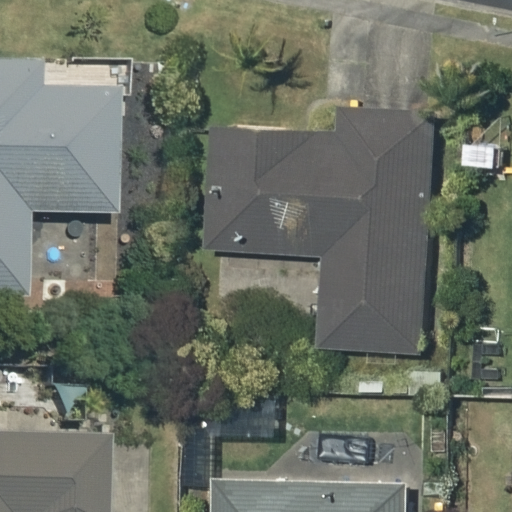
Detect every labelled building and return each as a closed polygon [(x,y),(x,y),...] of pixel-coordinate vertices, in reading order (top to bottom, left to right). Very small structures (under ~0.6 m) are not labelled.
[(0,291),(30,292),(31,207),(119,207),(121,85),(43,83),(44,57),(0,55),(0,291)] [(225,242),(341,249),(336,341),(441,347),(455,104),(356,98),(355,124),(232,117),(225,242)] [(422,391),(445,391),(445,366),(422,366),(422,391)] [(368,373),(352,373),(352,388),(368,388),(368,373)] [(400,387),(419,387),(420,375),(400,375),(400,387)] [(373,386),(397,386),(397,376),(373,376),(373,386)] [(111,511),(113,431),(0,428),(0,511),(111,511)] [(425,511),(426,475),(229,472),(228,511),(425,511)]
